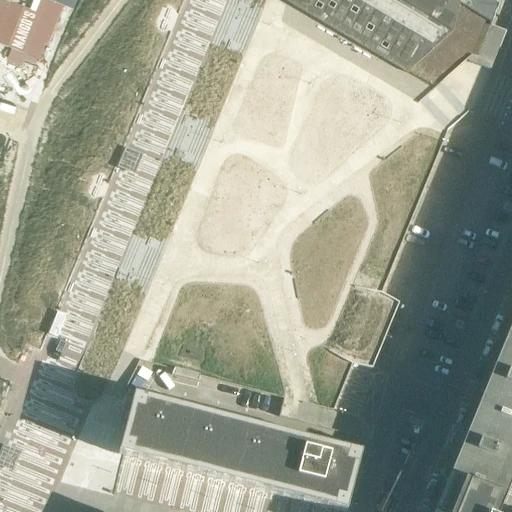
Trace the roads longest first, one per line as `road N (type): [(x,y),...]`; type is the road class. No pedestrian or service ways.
road 1 (residential): [(511,75),(412,325),(393,393)]
road 2 (residential): [(438,411),(511,228)]
road 3 (residential): [(393,393),(358,511)]
